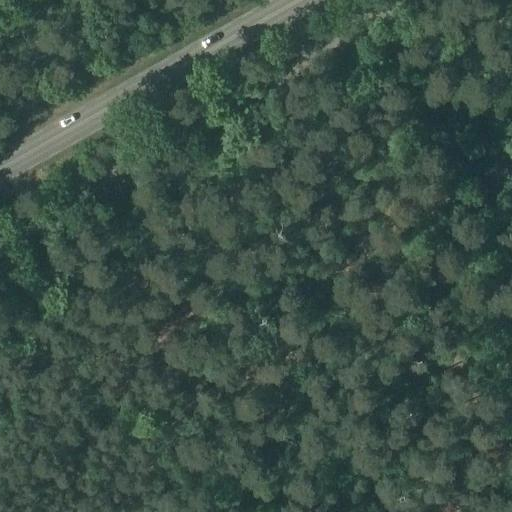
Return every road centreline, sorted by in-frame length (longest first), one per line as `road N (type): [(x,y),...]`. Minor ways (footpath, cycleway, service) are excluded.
road 1 (unclassified): [(0,219),(372,0)]
road 2 (primary): [(0,182),(306,0)]
